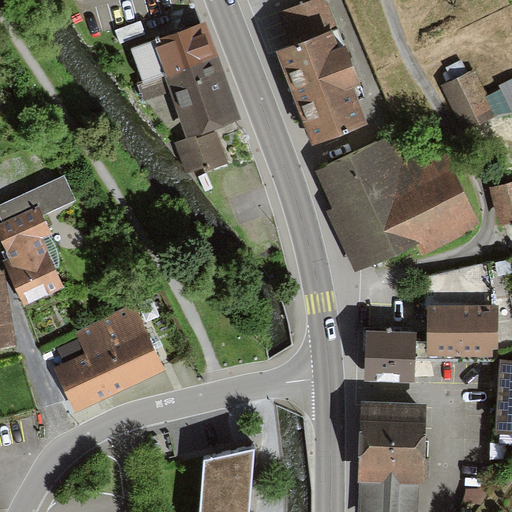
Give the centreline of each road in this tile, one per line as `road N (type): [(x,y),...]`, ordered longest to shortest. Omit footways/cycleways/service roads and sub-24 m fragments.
road 1 (residential): [(317,280),(456,256),(489,221),(487,199),(386,0)]
road 2 (primary): [(220,0),(317,280)]
road 3 (residential): [(329,377),(152,408),(64,444)]
road 4 (residential): [(64,444),(0,279)]
road 5 (primary): [(329,377),(331,511)]
